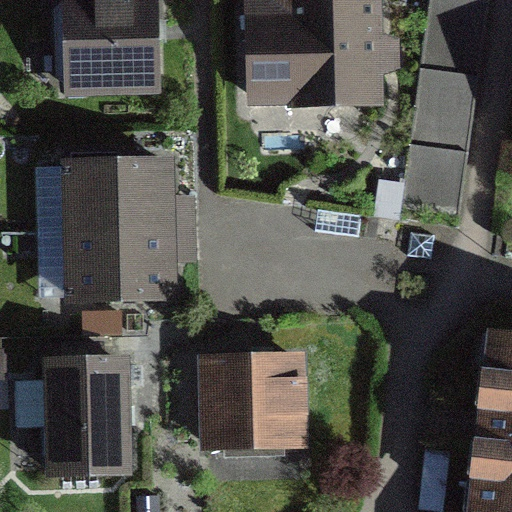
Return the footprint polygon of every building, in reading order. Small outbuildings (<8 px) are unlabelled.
[(388,118),(384,0),(254,0),(257,121),(388,118)] [(166,105),(165,10),(77,12),(78,106),(166,105)] [(404,151),(377,147),(369,213),(396,217),(404,151)] [(65,163),(68,227),(173,222),(170,158),(65,163)] [(176,292),(173,222),(68,227),(70,297),(176,292)] [(295,357),(195,358),(196,450),(296,449),(295,357)] [(511,511),(511,357),(495,511),(511,511)] [(119,474),(115,360),(44,362),(48,476),(119,474)]
